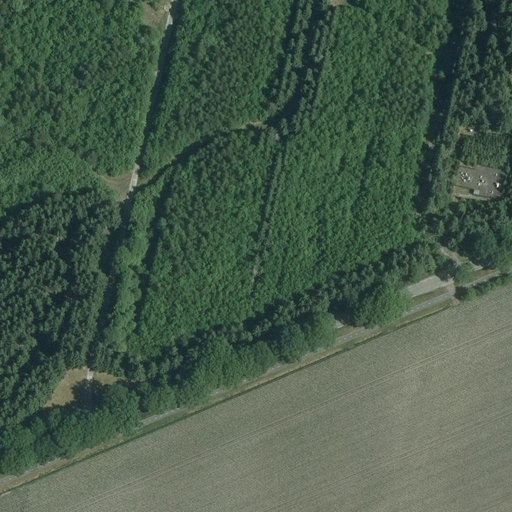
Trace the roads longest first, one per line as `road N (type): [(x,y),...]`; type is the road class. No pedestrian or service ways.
road 1 (tertiary): [(0,465),(511,250)]
road 2 (track): [(0,140),(59,148),(129,201)]
